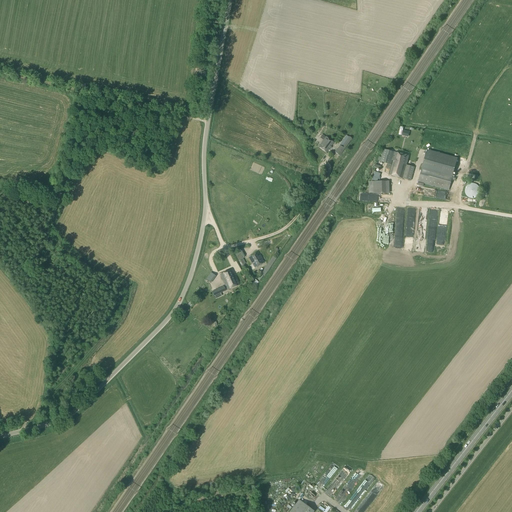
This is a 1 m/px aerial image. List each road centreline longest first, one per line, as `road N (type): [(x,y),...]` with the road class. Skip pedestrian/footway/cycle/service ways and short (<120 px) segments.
road 1 (unclassified): [(0,436),(76,410),(177,305),(204,217),(208,122),(230,0)]
road 2 (track): [(0,73),(208,122)]
road 3 (track): [(328,172),(287,226),(254,240),(222,246),(213,220),(204,217)]
road 4 (primary): [(416,511),(511,390)]
road 5 (track): [(511,215),(415,202),(382,208)]
